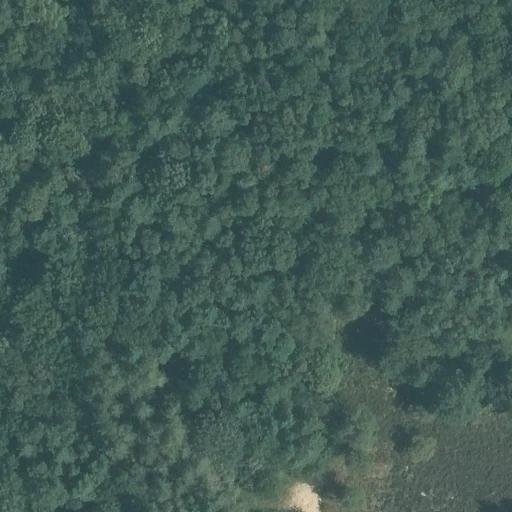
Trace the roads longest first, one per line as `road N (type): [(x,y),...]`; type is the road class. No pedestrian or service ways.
road 1 (track): [(315,511),(340,216)]
road 2 (track): [(511,173),(340,216)]
